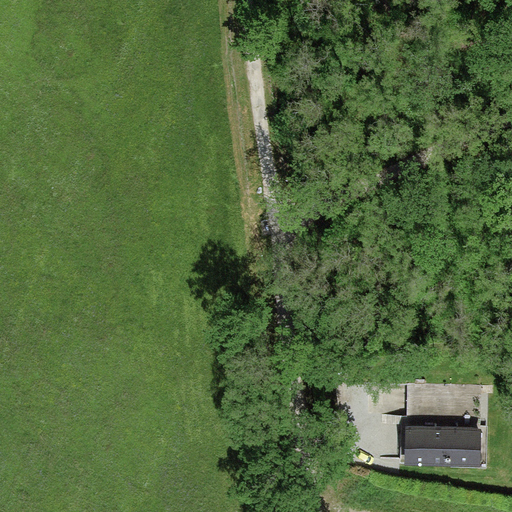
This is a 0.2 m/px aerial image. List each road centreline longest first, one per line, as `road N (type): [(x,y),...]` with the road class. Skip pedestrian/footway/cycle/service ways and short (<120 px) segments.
road 1 (unclassified): [(315,511),(279,228)]
road 2 (track): [(279,228),(248,0)]
